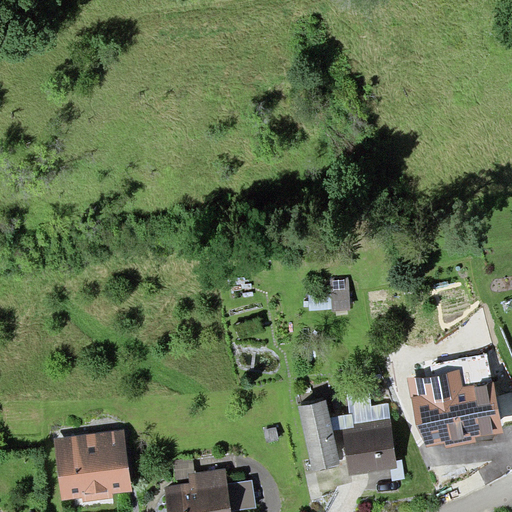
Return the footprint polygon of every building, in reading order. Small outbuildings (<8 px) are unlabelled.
[(332,279),(333,288),(349,286),(348,277),(332,279)] [(349,286),(333,288),(334,306),(351,304),(350,286),(349,286)] [(331,291),(310,293),(311,307),(332,305),(331,291)] [(438,409),(443,432),(494,422),(486,380),(444,388),(441,373),(412,379),(418,413),(438,409)] [(299,403),(312,460),(334,455),(321,398),(299,403)] [(342,427),(348,467),(393,461),(387,421),(342,427)] [(266,425),(268,438),(281,436),(279,423),(266,425)] [(86,438),(58,442),(64,491),(124,484),(118,439),(87,443),(86,438)] [(163,482),(167,511),(232,511),(232,506),(228,479),(226,464),(190,469),(191,478),(163,482)] [(252,476),(228,479),(232,506),(256,503),(252,476)]
